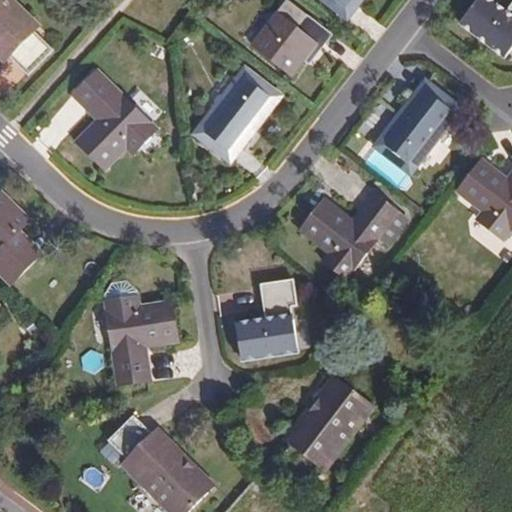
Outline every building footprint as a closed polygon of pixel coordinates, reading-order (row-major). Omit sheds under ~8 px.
[(0,0),(0,45),(10,55),(12,54),(31,72),(55,45),(38,28),(42,24),(17,0),(0,0)] [(254,42),(293,72),(307,55),(311,59),(333,30),(295,0),(278,0),(274,6),(279,10),(254,42)] [(336,0),(350,10),(357,0),(336,0)] [(494,0),(477,0),(462,20),(505,55),(511,45),(511,3),(507,10),(494,0)] [(0,53),(6,59),(10,55),(0,45),(0,53)] [(97,67),(78,87),(102,111),(76,138),(105,166),(131,141),(138,147),(158,127),(97,67)] [(202,129),(234,154),(281,94),(250,69),(202,129)] [(457,106),(427,83),(379,145),(410,169),(457,106)] [(481,220),(502,236),(511,223),(511,178),(511,180),(482,158),(457,188),(487,212),(481,220)] [(13,234),(29,218),(0,189),(0,270),(10,280),(34,256),(13,234)] [(328,251),(322,259),(345,276),(397,209),(374,192),(353,218),(324,197),(301,228),(328,251)] [(295,275),(260,281),(264,315),(237,319),(242,355),(296,347),(291,302),(298,301),(295,275)] [(133,295),(106,298),(118,382),(147,378),(142,343),(179,338),(173,298),(134,303),(133,295)] [(323,400),(291,440),(293,442),(277,463),(306,483),(322,463),(327,466),(376,403),(335,372),(317,396),(323,400)] [(286,435),(291,440),(323,400),(317,396),(286,435)] [(191,467),(153,432),(133,414),(110,439),(127,458),(124,463),(174,511),(185,511),(215,482),(196,462),(191,467)] [(158,427),(153,432),(191,467),(196,462),(158,427)]
